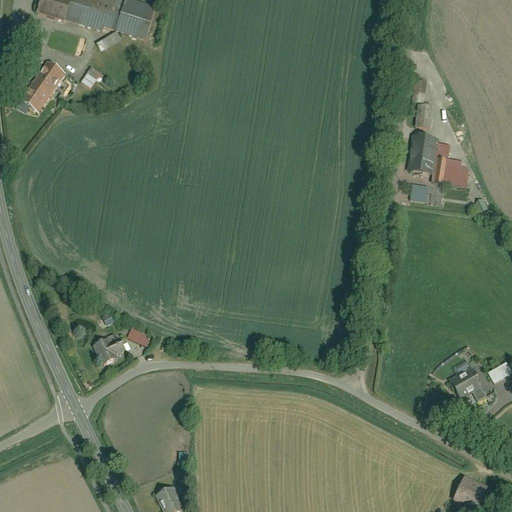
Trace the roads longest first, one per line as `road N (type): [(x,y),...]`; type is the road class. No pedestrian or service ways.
road 1 (residential): [(353,390),(408,0)]
road 2 (residential): [(353,390),(301,372),(167,364),(138,370),(74,410)]
road 3 (tertiary): [(74,410),(10,256),(0,208)]
road 4 (residential): [(511,475),(353,390)]
